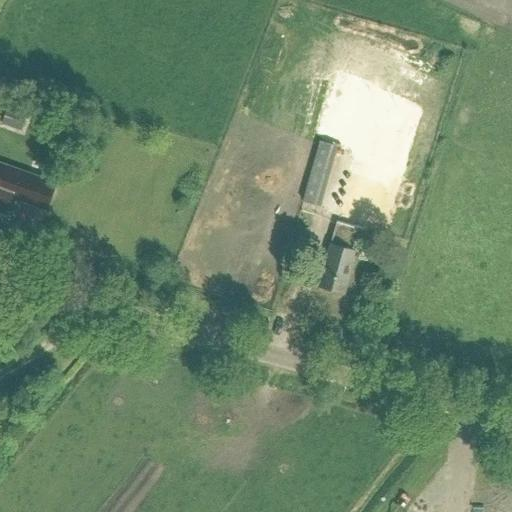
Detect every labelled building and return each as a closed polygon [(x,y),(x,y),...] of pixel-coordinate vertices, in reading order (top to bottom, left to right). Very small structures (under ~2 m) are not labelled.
[(375,171),(390,175),(398,146),(403,148),(407,149),(411,138),(419,108),(415,107),(410,106),(395,101),(387,131),(384,142),(375,171)] [(7,107),(2,123),(20,129),(26,113),(7,107)] [(0,209),(6,211),(12,195),(47,207),(55,182),(0,162),(0,209)] [(386,186),(372,182),(367,201),(381,205),(386,207),(391,208),(396,189),(393,188),(391,188),(386,186)] [(354,249),(360,227),(339,221),(333,243),(330,242),(317,284),(344,292),(356,250),(354,249)]
